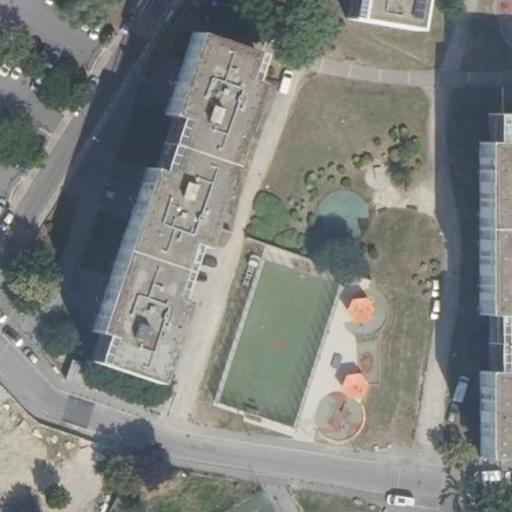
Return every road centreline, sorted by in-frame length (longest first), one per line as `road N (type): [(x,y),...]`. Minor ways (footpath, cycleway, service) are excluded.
road 1 (residential): [(0,350),(45,400),(170,443),(420,480)]
road 2 (residential): [(440,98),(453,254),(420,480)]
road 3 (residential): [(161,0),(0,257)]
